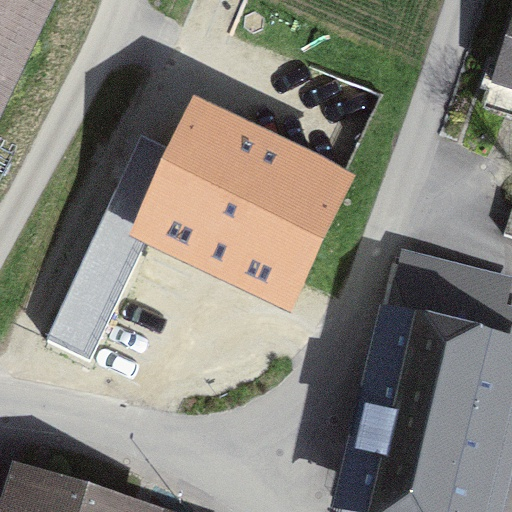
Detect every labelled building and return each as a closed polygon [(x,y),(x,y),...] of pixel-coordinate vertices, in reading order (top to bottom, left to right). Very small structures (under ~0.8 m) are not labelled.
[(0,0),(0,97),(45,0),(0,0)] [(511,24),(484,109),(511,118),(511,24)] [(316,173),(200,118),(180,162),(141,143),(47,342),(89,362),(147,240),(283,304),(340,184),(338,183),(316,173)] [(415,262),(397,333),(500,358),(510,316),(496,312),(503,283),(415,262)] [(462,511),(500,358),(397,333),(356,500),(403,511),(462,511)] [(106,511),(25,487),(28,477),(0,467),(0,511),(106,511)]
